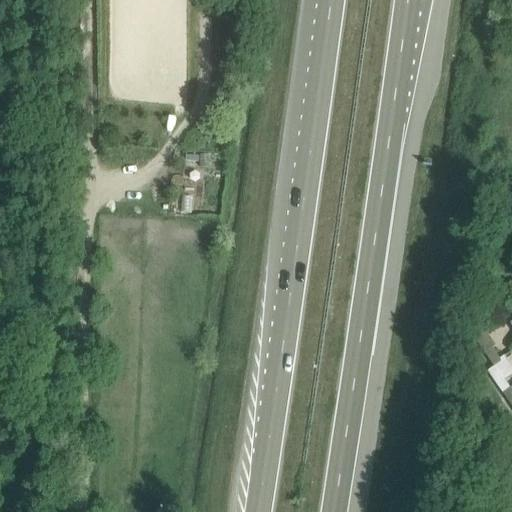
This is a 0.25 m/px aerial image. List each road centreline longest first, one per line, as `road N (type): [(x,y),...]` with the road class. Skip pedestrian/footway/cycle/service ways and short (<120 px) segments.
road 1 (trunk): [(332,511),(406,0)]
road 2 (trunk): [(329,0),(256,511)]
